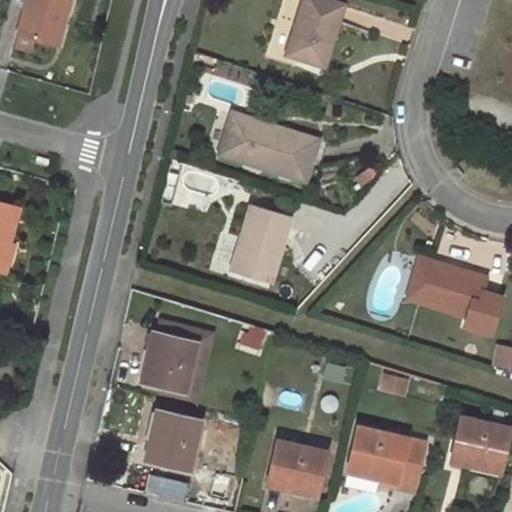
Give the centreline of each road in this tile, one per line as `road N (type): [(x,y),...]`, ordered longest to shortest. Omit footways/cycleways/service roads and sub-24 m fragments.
road 1 (secondary): [(49,495),(126,164)]
road 2 (residential): [(511,222),(476,216),(427,172),(415,102),(442,0)]
road 3 (secondary): [(126,164),(166,0)]
road 4 (residential): [(0,129),(126,164)]
